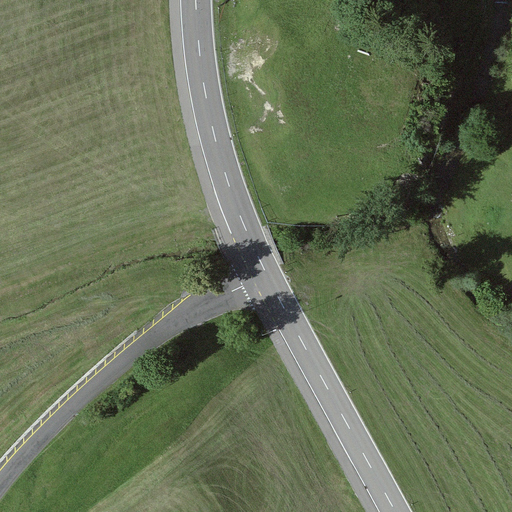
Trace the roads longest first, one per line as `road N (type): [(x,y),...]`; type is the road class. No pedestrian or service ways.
road 1 (unclassified): [(266,273),(129,356),(0,485)]
road 2 (tertiary): [(195,0),(210,119),(266,273)]
road 3 (tertiary): [(266,273),(395,511)]
